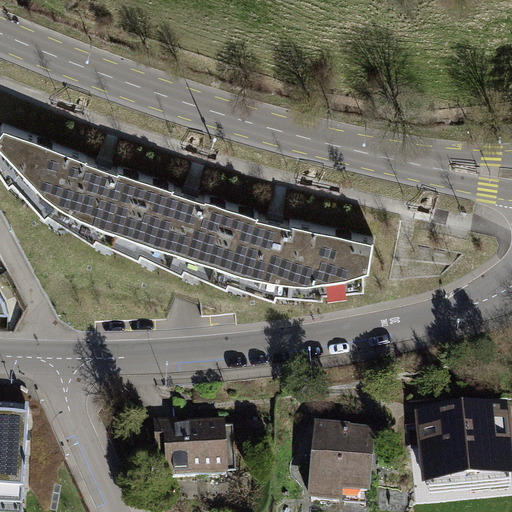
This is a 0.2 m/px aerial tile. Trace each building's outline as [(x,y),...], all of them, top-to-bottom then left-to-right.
[(0,122),(0,173),(4,180),(8,177),(41,212),(44,209),(90,237),(93,233),(114,244),(120,226),(127,228),(134,207),(140,208),(142,198),(135,196),(142,174),(113,165),(113,166),(83,155),(83,154),(0,122)] [(170,182),(142,174),(135,196),(142,198),(140,208),(134,207),(127,228),(120,226),(114,244),(135,253),(137,248),(179,268),(181,263),(202,273),(208,254),(214,257),(220,235),(226,237),(229,226),(222,224),(229,202),(201,193),(200,195),(169,184),(170,182)] [(254,210),(229,202),(222,224),(229,226),(226,237),(220,235),(214,257),(208,254),(202,273),(223,281),(224,276),(270,293),(272,288),(318,292),(318,287),(359,285),(359,267),(365,266),(369,236),(286,217),(285,219),(254,212),(254,210)] [(0,292),(0,309),(10,311),(0,292)] [(21,511),(28,411),(0,408),(0,511),(21,511)] [(455,416),(420,420),(428,486),(510,477),(503,412),(468,416),(468,410),(455,412),(455,416)] [(175,423),(157,423),(158,454),(166,453),(167,477),(225,475),(223,427),(176,429),(175,423)] [(346,432),(317,429),(311,500),(339,502),(340,491),(366,493),(371,437),(346,435),(346,432)]
